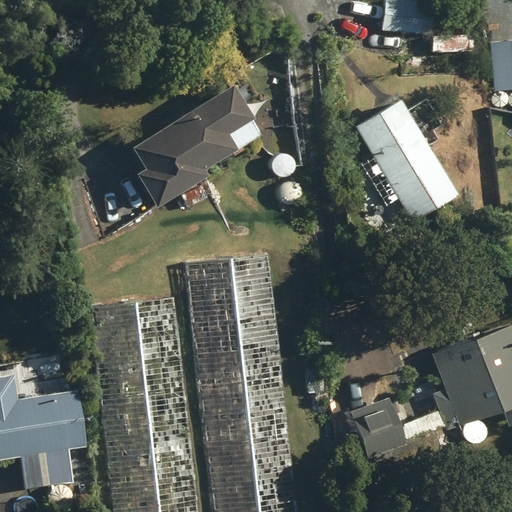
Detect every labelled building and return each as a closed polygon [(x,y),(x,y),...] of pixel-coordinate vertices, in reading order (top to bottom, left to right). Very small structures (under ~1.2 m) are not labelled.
[(384,0),(381,29),(428,34),(431,3),(400,0),(384,0)] [(476,32),(436,32),(436,52),(476,52),(476,32)] [(511,87),(511,41),(492,43),(496,89),(511,87)] [(144,168),(135,173),(155,206),(206,175),(203,169),(259,134),(249,118),(252,116),(232,84),(131,146),(144,168)] [(355,126),(374,156),(361,164),(386,205),(398,197),(412,220),(457,194),(399,99),(355,126)] [(296,149),(273,152),(280,204),(303,201),(296,149)] [(201,186),(182,195),(187,206),(207,196),(201,186)] [(186,262),(214,511),(296,511),(268,253),(186,262)] [(91,307),(113,511),(196,511),(173,297),(91,307)] [(511,423),(511,324),(482,336),(481,333),(431,353),(446,390),(396,410),(393,400),(351,417),(367,459),(406,443),(405,440),(444,425),(447,432),(502,410),(508,425),(511,423)] [(0,459),(18,456),(24,489),(73,480),(67,449),(85,446),(75,391),(72,392),(65,354),(0,365),(0,459)] [(325,361),(309,362),(311,396),(326,396),(325,361)] [(379,511),(416,502),(407,467),(365,479),(374,511),(379,511)]
